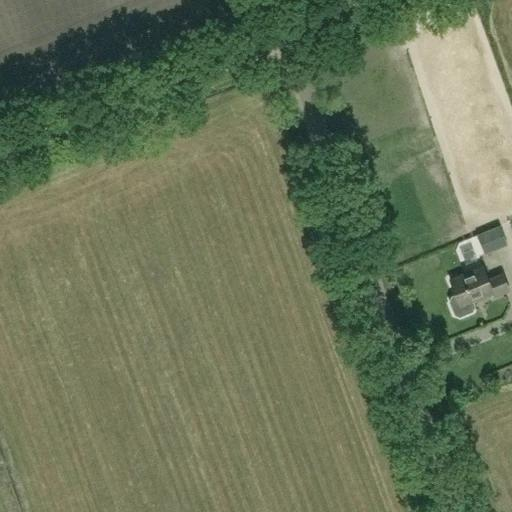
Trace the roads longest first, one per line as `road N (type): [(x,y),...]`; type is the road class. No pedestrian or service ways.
road 1 (unclassified): [(453,511),(271,0)]
road 2 (track): [(0,141),(351,0)]
